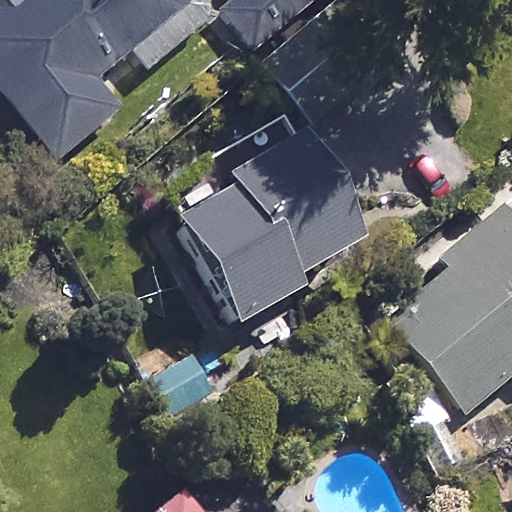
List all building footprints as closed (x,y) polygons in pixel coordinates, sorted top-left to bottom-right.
[(191,18),(176,0),(0,0),(0,108),(53,172),(120,117),(100,93),(191,18)] [(322,0),(240,0),(216,22),(251,63),(322,0)] [(365,264),(308,166),(178,242),(240,348),(303,310),(299,302),(365,264)] [(511,231),(507,225),(437,277),(446,289),(388,332),(460,430),(511,391),(511,231)] [(209,416),(187,369),(145,389),(167,436),(209,416)]
